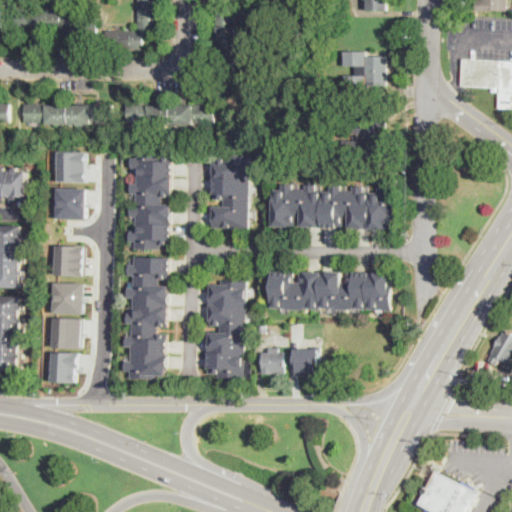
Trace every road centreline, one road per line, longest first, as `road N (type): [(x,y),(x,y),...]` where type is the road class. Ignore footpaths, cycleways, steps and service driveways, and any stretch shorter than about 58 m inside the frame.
road 1 (secondary): [(367,501),(407,410),(511,235)]
road 2 (primary): [(272,510),(99,430),(0,406)]
road 3 (primary): [(0,419),(82,440),(243,506),(272,510)]
road 4 (residential): [(184,0),(184,72),(0,69)]
road 5 (residential): [(110,154),(95,402)]
road 6 (residential): [(429,299),(427,62)]
road 7 (residential): [(425,252),(197,250)]
road 8 (residential): [(199,164),(189,374)]
road 9 (primary): [(216,403),(9,406)]
road 10 (residential): [(511,146),(433,85),(428,0)]
road 11 (primary): [(113,511),(155,495),(243,506)]
road 12 (primary): [(247,492),(188,449),(191,421),(216,403)]
road 13 (primary): [(436,360),(385,393),(321,403)]
